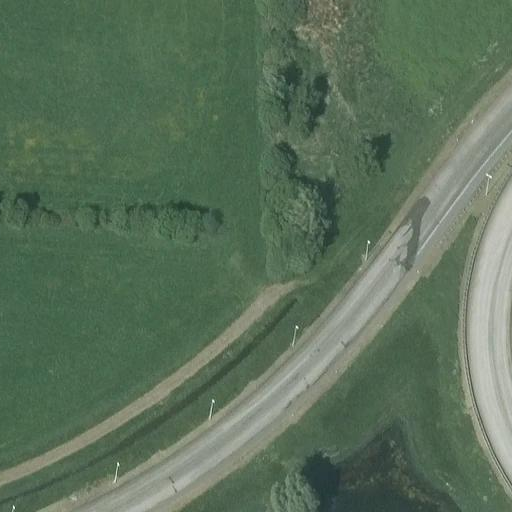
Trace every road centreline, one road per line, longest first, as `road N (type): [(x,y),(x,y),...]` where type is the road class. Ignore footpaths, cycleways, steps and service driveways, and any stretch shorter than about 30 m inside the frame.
road 1 (motorway): [(511,119),(307,376),(234,441),(125,511)]
road 2 (track): [(0,483),(126,416),(295,278)]
road 3 (motorway): [(511,453),(488,395),(482,348),(492,257),(511,209)]
